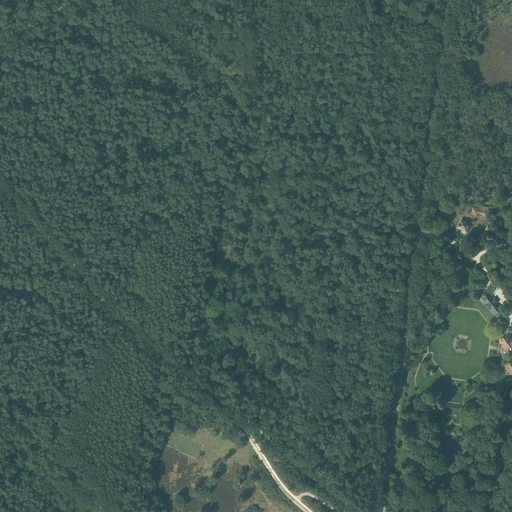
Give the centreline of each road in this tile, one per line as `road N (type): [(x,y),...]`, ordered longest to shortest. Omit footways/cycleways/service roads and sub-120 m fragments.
road 1 (secondary): [(378,511),(447,0)]
road 2 (unknown): [(83,280),(157,352),(352,511)]
road 3 (unknown): [(0,188),(83,280),(0,333)]
road 4 (track): [(41,511),(106,328)]
road 5 (unknown): [(0,392),(63,457),(43,511)]
